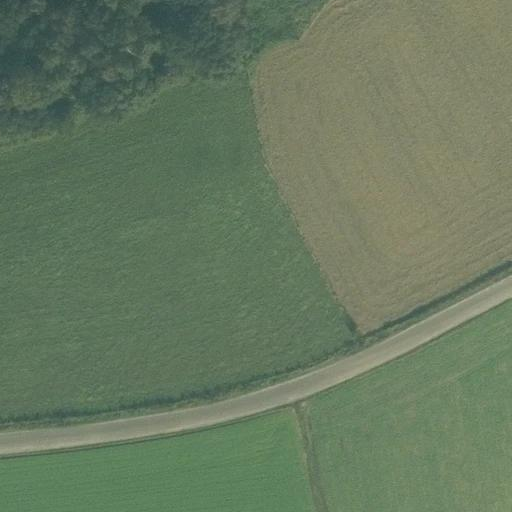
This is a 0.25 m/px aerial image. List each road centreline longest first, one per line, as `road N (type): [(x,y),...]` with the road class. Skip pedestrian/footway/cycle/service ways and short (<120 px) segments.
road 1 (residential): [(511,284),(378,357),(264,402),(121,432),(0,443)]
road 2 (track): [(312,383),(333,511)]
